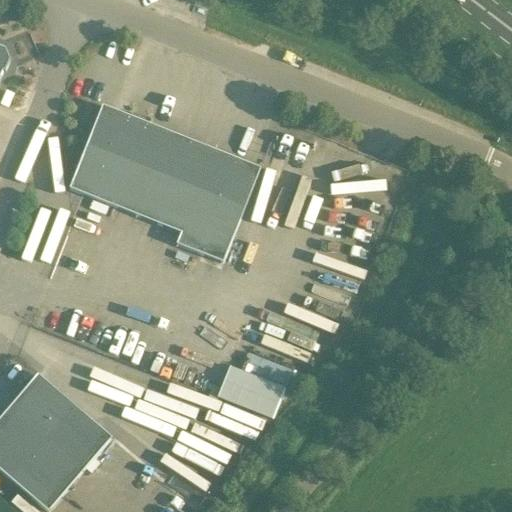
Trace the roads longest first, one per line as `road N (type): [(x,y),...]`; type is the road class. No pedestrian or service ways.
road 1 (unclassified): [(511,169),(92,3)]
road 2 (unclassified): [(511,257),(269,511)]
road 3 (unclassified): [(0,219),(92,3)]
